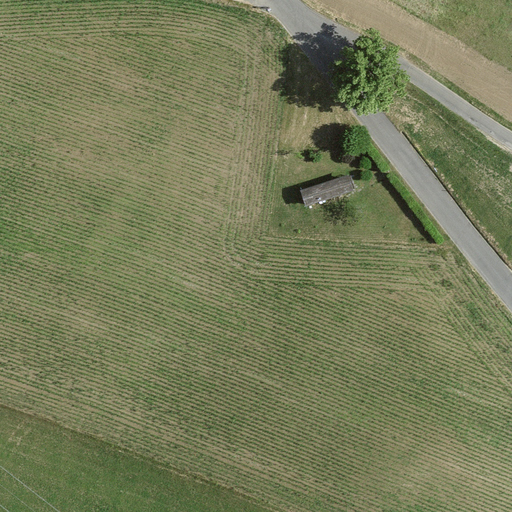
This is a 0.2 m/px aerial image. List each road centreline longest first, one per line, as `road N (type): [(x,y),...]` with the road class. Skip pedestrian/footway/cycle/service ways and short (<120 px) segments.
road 1 (unclassified): [(511,291),(276,0)]
road 2 (unclassified): [(284,0),(511,137)]
